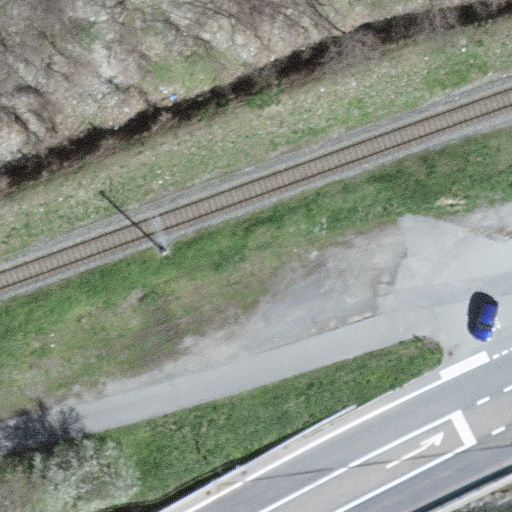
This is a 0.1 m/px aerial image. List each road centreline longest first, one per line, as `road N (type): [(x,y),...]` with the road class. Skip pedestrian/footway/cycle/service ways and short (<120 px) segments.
road 1 (unclassified): [(466,320),(438,315),(135,406),(0,436)]
road 2 (primary): [(318,511),(511,411)]
